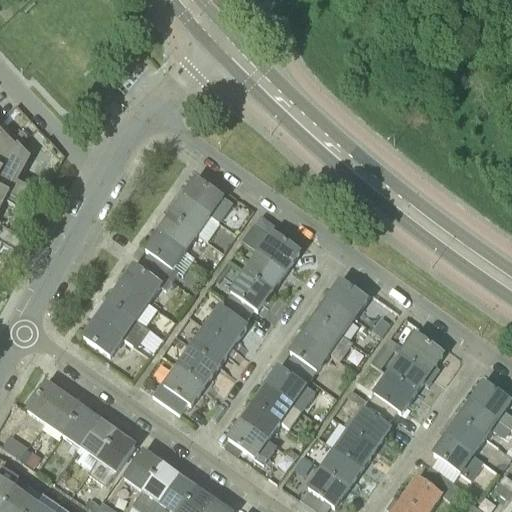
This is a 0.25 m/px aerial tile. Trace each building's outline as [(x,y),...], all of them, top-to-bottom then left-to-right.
[(0,161),(2,164),(19,149),(28,141),(22,135),(11,145),(0,133),(0,125),(1,125),(0,124),(0,161)] [(2,164),(6,168),(0,178),(0,194),(24,207),(31,194),(18,186),(31,162),(19,149),(2,164)] [(196,184),(183,202),(210,221),(210,220),(219,227),(232,209),(196,184)] [(20,214),(24,207),(0,194),(0,229),(1,227),(0,226),(0,217),(7,206),(20,214)] [(210,221),(183,202),(171,219),(197,239),(210,221)] [(197,239),(171,219),(159,236),(185,255),(197,239)] [(241,247),(258,259),(285,278),(299,257),(273,239),(271,241),(254,229),(241,247)] [(185,255),(159,236),(146,255),(149,257),(143,265),(171,285),(179,275),(174,271),(185,255)] [(285,278),(258,259),(245,278),(271,297),(285,278)] [(171,285),(143,265),(137,273),(134,271),(122,288),(149,307),(159,292),(164,295),(171,285)] [(271,297),(245,278),(225,305),(248,321),(253,315),(257,317),(271,297)] [(340,287),(327,305),(353,324),(366,305),(340,287)] [(149,307),(122,288),(109,306),(136,325),(149,307)] [(248,321),(225,305),(206,333),(233,351),(247,330),(244,328),(248,321)] [(353,324),(327,305),(315,323),(340,341),(353,324)] [(136,325),(109,306),(96,324),(123,343),(136,325)] [(390,329),(380,321),(371,335),(381,342),(390,329)] [(352,349),(340,341),(315,323),(302,340),(328,358),(339,366),(352,349)] [(123,343),(96,324),(83,342),(110,362),(123,343)] [(233,351),(206,333),(192,352),(219,371),(233,351)] [(328,358),(302,340),(290,357),(294,360),(288,368),(310,384),(328,358)] [(403,359),(401,361),(428,379),(443,359),(416,340),(406,353),(391,342),(387,348),(403,359)] [(219,371),(192,352),(178,371),(205,390),(219,371)] [(428,379),(401,361),(388,380),(414,399),(428,379)] [(310,384),(288,368),(282,376),(279,373),(266,392),(301,417),(314,398),(304,391),(310,384)] [(205,390),(178,371),(164,391),(161,388),(152,401),(179,421),(187,409),(190,411),(205,390)] [(414,399),(388,380),(368,407),(392,424),(397,417),(400,419),(414,399)] [(484,388),(471,406),(511,434),(511,422),(503,416),(510,407),(484,388)] [(45,427),(63,401),(46,389),(27,415),(45,427)] [(301,417),(266,392),(253,409),(279,427),(289,434),(301,417)] [(357,398),(351,394),(346,401),(352,405),(357,398)] [(62,440),(81,413),(63,401),(45,427),(62,440)] [(511,434),(471,406),(458,424),(485,443),(491,433),(505,443),(511,434)] [(392,424),(368,407),(349,434),(376,453),(391,432),(388,430),(392,424)] [(279,427),(253,409),(240,427),(266,445),(279,427)] [(80,452),(98,426),(81,413),(62,440),(80,452)] [(342,420),(335,416),(331,422),(337,427),(342,420)] [(485,443),(458,424),(446,441),(472,460),(485,443)] [(97,464),(116,438),(98,426),(80,452),(97,464)] [(276,452),(266,445),(240,427),(228,444),(263,470),(276,452)] [(376,453),(349,434),(335,454),(362,473),(376,453)] [(116,438),(97,464),(99,466),(88,480),(102,490),(112,475),(115,477),(134,451),(116,438)] [(29,451),(11,439),(2,451),(20,463),(29,451)] [(483,467),(472,460),(446,441),(433,459),(459,478),(460,477),(471,484),(483,467)] [(290,453),(286,459),(294,465),(298,459),(290,453)] [(41,461),(31,454),(23,466),(33,472),(41,461)] [(362,473),(335,454),(321,473),(348,492),(362,473)] [(141,496),(160,469),(142,456),(123,483),(141,496)] [(133,511),(156,511),(178,482),(160,469),(141,496),(142,496),(132,511),(133,511)] [(417,482),(401,505),(411,511),(433,511),(442,500),(450,506),(459,493),(429,472),(420,485),(417,482)] [(334,511),(348,492),(321,473),(299,505),(309,511),(329,511),(331,510),(333,511),(334,511)] [(511,483),(506,479),(500,486),(511,496),(511,495),(511,483)] [(182,511),(195,495),(178,482),(156,511),(182,511)] [(0,511),(2,511),(14,496),(0,485),(0,511)] [(511,496),(500,486),(494,494),(506,503),(511,496)] [(210,511),(214,508),(195,495),(182,511),(210,511)] [(14,496),(2,511),(31,511),(34,509),(14,496)] [(96,511),(99,508),(90,502),(85,509),(89,511),(96,511)]
